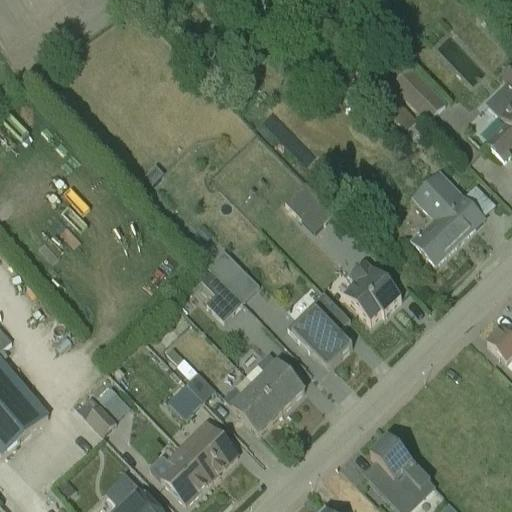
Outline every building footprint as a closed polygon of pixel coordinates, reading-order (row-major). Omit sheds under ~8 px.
[(508,171),(511,166),(511,73),(480,105),(506,132),(487,150),(508,171)] [(160,180),(165,191),(178,185),(172,173),(160,180)] [(434,273),(488,221),(444,175),(412,204),(434,227),(411,249),(434,273)] [(317,191),(297,211),(331,246),(351,226),(317,191)] [(221,314),(238,332),(275,298),(242,262),(215,288),(231,305),(221,314)] [(383,324),(400,307),(364,270),(348,285),(354,293),(342,304),(370,332),(381,322),(383,324)] [(84,321),(93,313),(80,297),(71,304),(84,321)] [(323,301),(287,336),(315,365),(316,364),(329,376),(351,354),(338,340),(349,328),(323,301)] [(511,334),(507,330),(486,350),(506,371),(511,365),(511,334)] [(177,363),(203,388),(212,379),(185,354),(177,363)] [(0,454),(3,458),(50,418),(0,360),(0,454)] [(289,417),(312,396),(283,365),(260,386),(289,417)] [(289,417),(260,386),(235,410),(263,440),(289,417)] [(193,428),(218,414),(204,390),(180,403),(193,428)] [(125,395),(111,406),(118,414),(102,426),(115,444),(145,421),(125,395)] [(217,483),(240,458),(213,431),(189,456),(217,483)] [(392,511),(417,511),(440,491),(394,440),(371,461),(379,469),(365,481),(392,511)] [(190,511),(217,483),(189,456),(162,484),(190,511)] [(157,511),(128,479),(106,497),(119,511),(157,511)] [(10,511),(0,500),(0,511),(10,511)]
